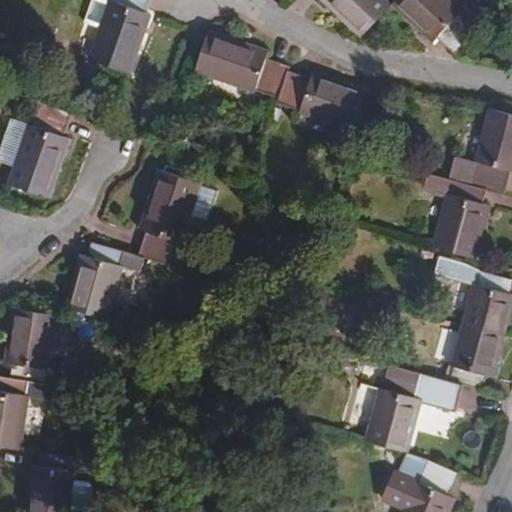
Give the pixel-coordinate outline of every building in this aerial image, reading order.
[(109,0),(107,7),(104,6),(83,63),(125,79),(146,21),(140,18),(146,0),(109,0)] [(447,58),(468,36),(450,20),(453,16),(435,0),(391,0),(384,8),(373,0),(317,0),(318,0),(315,5),(354,41),(382,10),(423,48),(429,42),(447,58)] [(94,33),(104,6),(90,1),(80,29),(94,33)] [(258,61),(259,55),(199,36),(187,76),(245,94),(247,99),(268,105),(270,108),(292,115),(293,119),(344,135),(356,94),(304,76),(302,83),(278,74),(280,69),(258,61)] [(45,201),(66,144),(58,141),(67,117),(35,106),(27,131),(7,124),(0,143),(0,169),(8,172),(4,187),(45,201)] [(471,166),(465,189),(480,194),(498,199),(504,175),(511,176),(511,171),(511,120),(483,112),(468,165),(471,166)] [(390,120),(378,116),(374,130),(387,134),(390,120)] [(193,192),(194,188),(152,176),(136,233),(139,237),(133,259),(140,261),(166,269),(173,246),(178,248),(184,223),(193,192)] [(467,264),(482,211),(476,209),(480,194),(465,189),(441,183),(420,177),(416,192),(440,200),(426,252),(467,264)] [(203,229),(211,197),(193,192),(184,223),(203,229)] [(342,215),(331,212),(329,218),(328,221),(339,224),(342,215)] [(328,226),(323,238),(334,242),(338,230),(328,226)] [(103,323),(118,272),(136,278),(140,261),(133,259),(89,246),(84,263),(78,261),(64,310),(103,323)] [(425,278),(464,288),(468,290),(471,274),(458,267),(430,259),(425,278)] [(0,365),(6,366),(4,381),(0,380),(0,447),(19,450),(25,398),(25,397),(21,397),(23,384),(37,386),(39,372),(43,372),(51,318),(8,311),(0,360),(0,365)] [(203,323),(186,319),(183,334),(199,338),(203,323)] [(453,327),(439,383),(443,384),(460,389),(476,393),(479,380),(487,383),(499,340),(453,327)] [(45,402),(48,388),(77,392),(81,376),(76,369),(67,367),(58,373),(44,370),(43,372),(39,372),(37,386),(23,384),(21,397),(25,397),(25,398),(45,402)] [(232,369),(229,386),(245,390),(254,392),(259,373),(232,369)] [(452,415),(460,389),(443,384),(439,383),(389,369),(382,395),(376,394),(366,431),(363,443),(402,455),(403,455),(419,406),(452,415)] [(366,431),(376,394),(357,388),(348,426),(366,431)] [(240,398),(216,394),(213,407),(256,414),(258,404),(239,402),(240,398)] [(65,511),(70,473),(89,476),(91,459),(36,452),(34,469),(28,468),(23,511),(65,511)] [(446,511),(451,501),(445,499),(453,476),(403,455),(402,455),(396,473),(393,472),(381,504),(401,511),(446,511)] [(98,459),(91,459),(89,476),(96,476),(98,459)]
